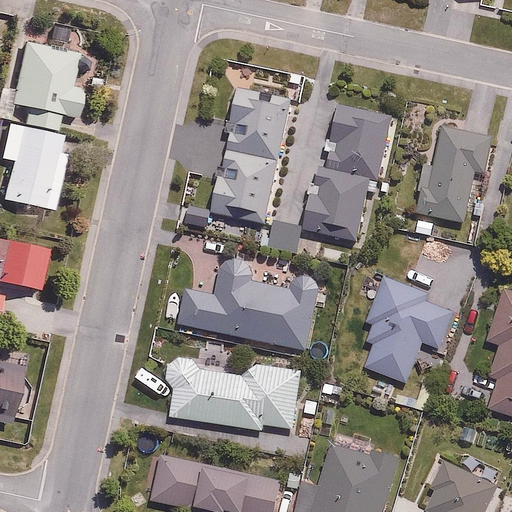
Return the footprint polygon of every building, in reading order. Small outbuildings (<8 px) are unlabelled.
[(14,102),(77,119),(86,85),(73,82),(81,52),(28,38),(26,45),(16,43),(0,103),(0,114),(10,117),(14,102)] [(266,221),(290,103),(235,92),(211,210),(266,221)] [(57,114),(27,112),(26,121),(56,123),(57,114)] [(320,165),(317,180),(325,182),(324,191),(312,189),(303,237),(357,247),(369,186),(379,188),(391,126),(338,116),(328,167),(320,165)] [(72,134),(8,119),(0,152),(0,157),(13,160),(4,198),(55,210),(72,134)] [(424,165),(414,210),(467,222),(478,172),(485,173),(493,138),(441,126),(432,167),(424,165)] [(51,245),(0,236),(0,277),(44,286),(51,245)] [(292,288),(255,279),(258,265),(229,259),(226,273),(214,270),(209,292),(188,287),(181,321),(308,349),(323,281),(295,275),(292,288)] [(430,289),(384,274),(364,338),(374,341),(365,368),(408,382),(422,341),(442,347),(456,306),(428,297),(430,289)] [(511,291),(502,288),(486,342),(497,345),(488,374),(500,377),(491,408),(511,413),(511,291)] [(256,374),(200,369),(201,357),(177,355),(170,420),(266,429),(267,425),(296,428),(302,367),(257,363),(256,374)] [(27,367),(0,361),(0,422),(16,426),(27,367)] [(387,511),(402,456),(334,439),(323,486),(304,482),(296,511),(387,511)] [(161,452),(151,501),(201,511),(202,507),(226,511),(276,511),(284,477),(161,452)] [(483,511),(495,486),(441,462),(421,510),(425,511),(483,511)]
